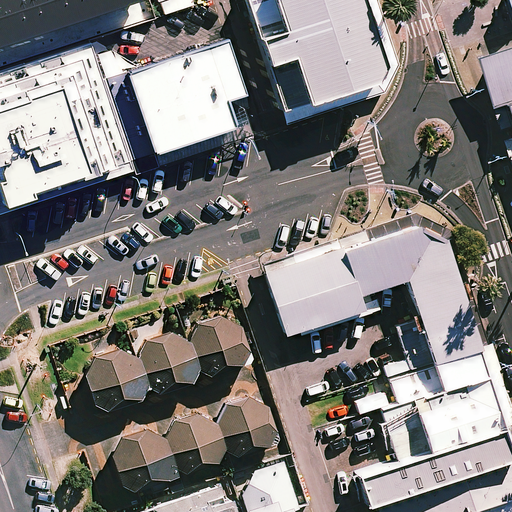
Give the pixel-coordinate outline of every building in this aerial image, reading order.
[(0,0),(0,37),(126,0),(0,0)] [(248,0),(263,45),(272,71),(286,113),(312,104),(379,82),(388,66),(365,0),(248,0)] [(511,50),(492,57),(511,118),(511,50)] [(227,111),(209,56),(115,84),(140,164),(218,140),(210,116),(227,111)] [(119,170),(84,68),(0,97),(0,179),(8,205),(119,170)] [(433,363),(481,348),(448,243),(417,228),(345,250),(361,300),(410,285),(420,321),(433,363)] [(361,300),(345,250),(268,274),(288,338),(365,313),(361,300)] [(83,369),(93,402),(103,405),(140,393),(143,383),(153,389),(189,378),(194,366),(205,373),(248,359),(236,321),(218,315),(192,323),(186,339),(168,331),(142,339),(133,355),(116,347),(92,355),(83,369)] [(433,363),(420,321),(397,328),(406,359),(387,365),(390,375),(433,363)] [(415,401),(490,377),(481,348),(433,363),(390,375),(399,405),(415,401)] [(432,458),(508,435),(490,377),(415,401),(399,405),(384,410),(402,468),(432,458)] [(212,417),(198,409),(168,419),(163,432),(148,425),(117,435),(109,451),(117,481),(134,487),(169,476),(173,465),(184,471),(214,461),(221,447),(234,455),(261,446),(273,427),(265,403),(245,394),(221,402),(212,417)] [(362,480),(372,510),(380,508),(511,466),(511,448),(508,435),(432,458),(402,468),(362,480)] [(282,461),(252,469),(240,492),(245,510),(249,509),(250,511),(285,511),(284,510),(296,507),(282,461)] [(478,511),(511,501),(511,466),(380,508),(381,511),(478,511)] [(230,511),(224,494),(220,495),(216,482),(135,511),(230,511)] [(511,511),(511,501),(478,511),(511,511)]
